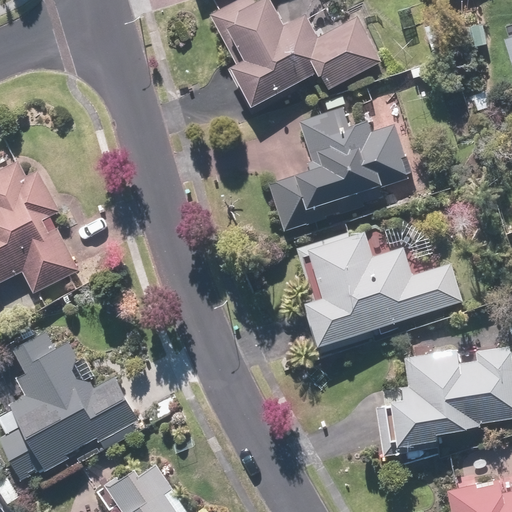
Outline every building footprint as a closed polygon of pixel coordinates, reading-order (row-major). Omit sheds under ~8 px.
[(228,67),(250,110),(319,75),(327,89),(379,62),(356,18),(316,39),(303,14),(284,24),(271,0),(257,0),(253,3),(251,0),(237,0),(209,15),(234,64),(228,67)] [(269,183),(285,230),(390,196),(386,184),(410,176),(392,124),(369,132),(365,121),(347,127),(340,108),(298,122),(313,168),(269,183)] [(0,285),(23,274),(32,293),(78,270),(51,214),(59,210),(38,169),(26,175),(19,160),(0,169),(0,285)] [(305,303),(317,344),(461,300),(450,264),(410,276),(401,247),(315,273),(323,298),(305,303)] [(98,441),(138,420),(116,377),(95,388),(70,340),(56,348),(46,329),(11,347),(25,372),(16,377),(24,394),(7,403),(9,407),(5,410),(6,412),(0,415),(0,427),(1,430),(4,428),(7,432),(0,435),(0,440),(21,480),(39,470),(40,472),(67,458),(65,453),(96,437),(98,441)] [(434,429),(511,417),(511,360),(510,344),(474,349),(476,361),(458,363),(456,352),(404,360),(408,386),(401,387),(403,398),(387,400),(388,404),(376,406),(384,454),(436,446),(434,429)] [(189,511),(188,511),(187,511),(172,488),(173,488),(156,462),(138,473),(135,467),(118,478),(117,475),(103,484),(121,511),(189,511)] [(511,511),(511,489),(500,492),(498,479),(446,489),(450,511),(511,511)]
